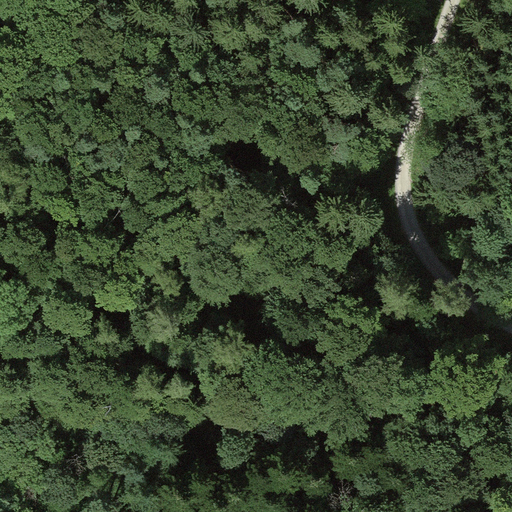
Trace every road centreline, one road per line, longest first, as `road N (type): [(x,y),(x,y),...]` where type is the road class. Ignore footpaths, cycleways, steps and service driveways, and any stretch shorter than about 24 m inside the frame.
road 1 (track): [(511,401),(128,407),(0,391)]
road 2 (track): [(456,0),(405,149),(403,225),(428,263),(511,321)]
